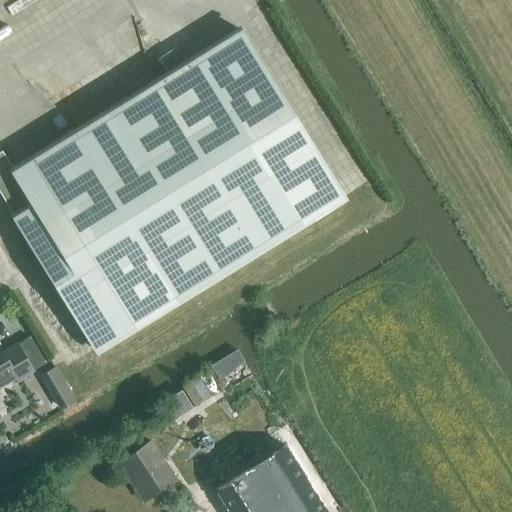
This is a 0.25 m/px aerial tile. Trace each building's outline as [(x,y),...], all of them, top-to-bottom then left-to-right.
[(2,150),(0,151),(0,193),(31,243),(97,351),(344,201),(277,92),(238,29),(12,168),(2,150)] [(60,115),(52,120),(59,130),(67,125),(60,115)] [(31,297),(69,361),(93,347),(55,283),(31,297)] [(0,346),(0,386),(15,377),(17,380),(35,369),(46,362),(37,347),(25,354),(18,343),(17,341),(2,351),(0,346)] [(55,367),(42,374),(50,387),(62,380),(55,367)] [(193,404),(213,394),(202,373),(182,384),(193,404)] [(161,403),(173,421),(193,408),(181,390),(161,403)] [(327,511),(283,435),(212,475),(233,511),(327,511)] [(142,500),(177,478),(152,440),(118,462),(142,500)]
